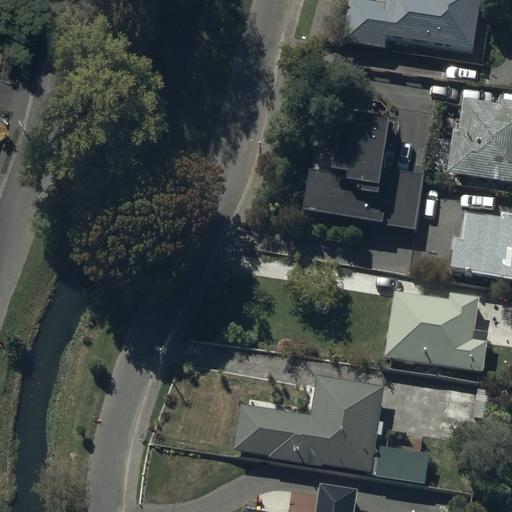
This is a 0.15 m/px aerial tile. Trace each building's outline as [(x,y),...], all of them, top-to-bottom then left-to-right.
[(473,57),(482,0),(422,0),(421,7),(390,2),(387,20),(354,15),(349,46),(380,52),(382,42),(473,57)] [(511,110),(463,105),(454,179),(511,185),(511,110)] [(414,226),(423,175),(382,168),(390,116),(341,108),(331,171),(310,168),(303,208),(414,226)] [(511,223),(463,216),(455,274),(511,282),(511,223)] [(480,305),(393,293),(383,360),(480,374),(484,343),(475,342),(480,305)] [(241,410),(234,455),(371,476),(384,389),(318,379),(312,421),(241,410)] [(429,454),(380,446),(375,475),(424,484),(429,454)] [(432,490),(390,486),(388,507),(429,511),(432,490)] [(278,511),(245,506),(243,511),(353,511),(357,494),(318,487),(313,511),(278,511)]
